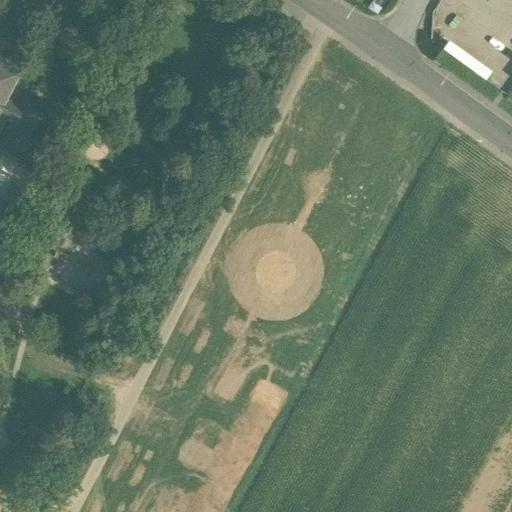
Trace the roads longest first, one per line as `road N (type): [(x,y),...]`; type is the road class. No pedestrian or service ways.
road 1 (track): [(73,511),(328,16)]
road 2 (unclassified): [(511,142),(389,57)]
